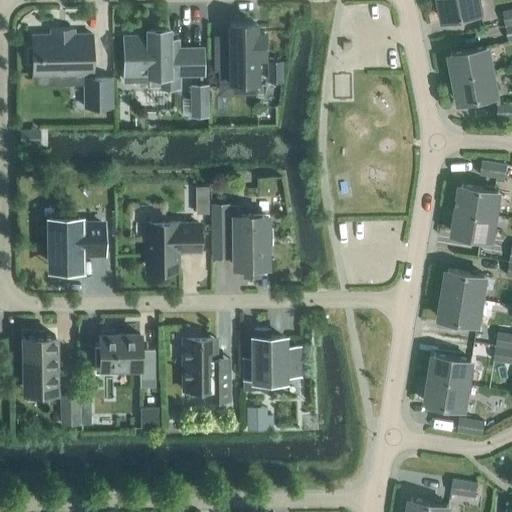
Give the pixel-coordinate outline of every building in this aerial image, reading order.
[(481,13),(478,0),(440,0),(444,20),(481,13)] [(511,23),(511,8),(502,10),(506,25),(511,23)] [(264,55),(264,31),(255,31),(255,22),(230,23),(230,42),(216,42),(216,68),(230,68),(230,81),(256,80),(256,55),(264,55)] [(203,73),(202,47),(177,48),(177,39),(168,39),(168,28),(148,28),(148,35),(124,36),(125,65),(149,64),(149,74),(160,74),(160,86),(178,86),(178,74),(203,73)] [(32,74),(33,74),(84,73),(84,106),(112,105),(111,77),(93,77),(92,33),(32,34),(32,47),(27,47),(28,62),(32,62),(32,74)] [(492,71),(487,46),(451,53),(456,77),(492,71)] [(269,80),(281,80),(281,60),(269,60),(269,80)] [(497,95),(492,71),(456,77),(460,102),(497,95)] [(206,85),(192,85),(193,113),(206,113),(206,85)] [(511,118),(511,102),(497,103),(497,118),(511,118)] [(21,165),(40,164),(40,152),(34,152),(20,153),(21,165)] [(507,163),(482,160),(480,174),(505,177),(507,163)] [(209,184),(193,184),(194,212),(209,212),(209,184)] [(498,190),(462,184),(458,209),(494,215),(498,190)] [(266,264),(265,214),(239,214),(238,203),(212,204),(213,256),(229,255),(229,233),(234,233),(235,265),(266,264)] [(490,239),(494,215),(458,209),(454,233),(490,239)] [(147,221),(147,265),(177,265),(177,249),(200,249),(199,222),(177,223),(177,221),(147,221)] [(50,222),(50,263),(80,262),(80,249),(87,249),(87,251),(104,251),(103,223),(80,223),(80,222),(50,222)] [(485,274),(448,268),(444,293),(481,299),(485,274)] [(477,324),(481,299),(444,293),(440,318),(477,324)] [(511,347),(511,331),(498,330),(496,345),(511,347)] [(139,366),(140,379),(155,379),(154,355),(141,355),(140,334),(99,334),(100,345),(94,345),(95,366),(139,366)] [(55,335),(23,335),(24,384),(56,383),(55,335)] [(283,347),(283,336),(254,336),(254,379),(243,379),(243,389),(267,389),(267,379),(284,378),(284,369),(299,369),(299,347),(283,347)] [(230,398),(230,363),(229,363),(219,363),(219,361),(216,358),(216,341),(183,342),(183,389),(204,389),(204,398),(230,398)] [(511,362),(511,347),(496,345),(493,359),(511,362)] [(471,359),(435,353),(431,378),(467,384),(471,359)] [(463,408),(467,384),(431,378),(427,402),(463,408)] [(61,421),(80,421),(80,396),(80,392),(60,393),(61,421)] [(80,396),(80,421),(91,421),(91,396),(80,396)] [(144,407),(145,425),(162,425),(161,406),(144,407)] [(272,414),(267,414),(267,406),(248,406),(248,415),(249,427),(272,427),(272,414)] [(484,420),(459,416),(457,430),(482,434),(484,420)] [(475,496),(478,482),(453,478),(450,492),(475,496)] [(446,511),(448,504),(411,498),(409,511),(446,511)]
